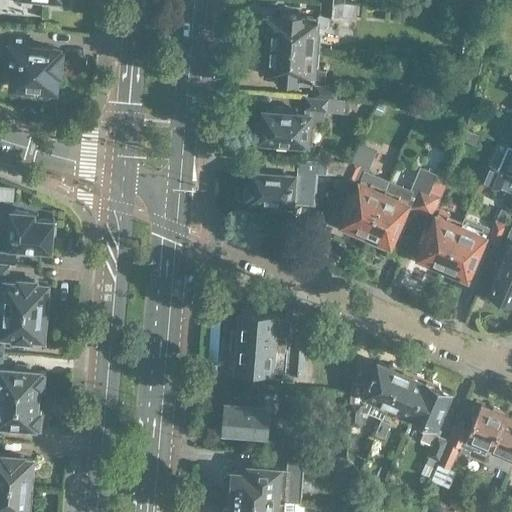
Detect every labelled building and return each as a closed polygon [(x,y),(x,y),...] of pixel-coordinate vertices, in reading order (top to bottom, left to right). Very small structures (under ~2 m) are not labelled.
[(283,16),(266,14),(265,27),(270,27),(268,43),(315,47),(317,25),(330,27),(331,13),(356,15),(357,3),(343,2),(323,0),(322,0),(321,12),(317,15),(303,14),(303,13),(291,12),(292,10),(283,9),(283,16)] [(9,33),(7,68),(12,69),(10,86),(36,88),(37,92),(38,93),(39,95),(41,97),(46,97),(50,94),(52,92),(52,89),(54,89),(56,73),(59,73),(60,52),(57,51),(57,48),(26,46),(27,34),(9,33)] [(315,47),(268,43),(266,71),(278,72),(278,78),(285,79),(286,77),(298,78),(298,76),(311,78),(315,82),(314,95),(327,96),(336,97),(337,84),(325,83),(326,69),(314,68),(315,47)] [(327,96),(314,95),(306,94),(304,112),(295,111),(296,107),(283,106),(283,105),(271,104),(271,110),(263,109),(262,119),(258,119),(257,137),(307,141),(308,125),(318,126),(319,119),(323,120),(323,109),(343,110),(344,97),(336,97),(327,96)] [(473,127),(476,109),(464,107),(461,125),(473,127)] [(378,147),(360,140),(344,178),(357,183),(352,195),(347,193),(341,208),(346,210),(341,222),(365,232),(388,178),(368,170),(378,147)] [(288,201),(294,201),(315,203),(318,171),(344,173),(349,160),(328,159),(318,158),(297,156),(296,169),(297,169),(297,173),(283,172),(283,167),(265,165),(264,170),(253,170),(253,180),(247,180),(246,195),(251,195),(251,198),(275,200),(275,204),(287,205),(288,201)] [(508,172),(488,163),(481,178),(502,187),(508,172)] [(388,178),(365,232),(389,243),(394,230),(399,232),(406,218),(401,216),(406,204),(419,210),(428,189),(435,172),(420,166),(411,188),(388,178)] [(0,195),(14,196),(14,184),(0,183),(0,195)] [(428,189),(419,210),(435,216),(430,228),(425,226),(418,241),(424,243),(418,255),(442,265),(459,224),(445,218),(448,211),(437,207),(442,194),(428,189)] [(0,250),(0,262),(10,263),(14,264),(15,246),(24,247),(24,253),(33,254),(34,248),(49,249),(51,220),(32,218),(32,212),(9,211),(6,251),(0,250)] [(459,224),(442,265),(471,278),(483,251),(481,250),(486,240),(498,245),(507,223),(495,218),(489,233),(485,232),(486,228),(476,224),(474,230),(459,224)] [(511,236),(487,291),(511,301),(511,236),(511,237),(511,236)] [(0,274),(9,275),(10,263),(0,262),(0,274)] [(5,293),(4,308),(44,311),(46,283),(34,282),(35,280),(17,278),(16,281),(3,280),(2,293),(5,293)] [(231,330),(229,349),(237,349),(236,368),(303,373),(305,348),(286,346),(288,327),(285,326),(285,319),(275,318),(275,313),(256,311),(256,309),(243,307),(243,311),(240,311),(239,330),(231,330)] [(44,311),(4,308),(3,323),(0,322),(0,334),(13,336),(13,338),(29,339),(29,337),(42,338),(44,311)] [(3,351),(0,350),(0,394),(36,398),(37,386),(41,387),(42,373),(38,373),(38,371),(22,369),(22,367),(13,366),(13,369),(1,368),(3,351)] [(353,379),(349,424),(362,425),(363,410),(367,410),(370,402),(385,408),(400,371),(376,361),(368,380),(353,379)] [(400,371),(385,408),(409,418),(424,381),(400,371)] [(424,381),(409,418),(423,424),(421,430),(424,431),(421,438),(433,443),(428,455),(429,455),(427,459),(437,463),(448,438),(447,438),(438,434),(440,429),(435,427),(449,392),(424,381)] [(225,402),(222,430),(265,433),(267,412),(275,412),(276,393),(251,391),(250,405),(225,402)] [(0,423),(9,424),(8,426),(17,427),(17,425),(33,426),(34,424),(37,424),(38,411),(35,411),(36,398),(0,394),(0,423)] [(437,463),(450,469),(460,445),(461,446),(460,449),(469,453),(469,454),(484,460),(488,451),(504,412),(480,402),(468,428),(454,422),(447,438),(448,438),(437,463)] [(511,415),(504,412),(488,451),(497,455),(499,450),(511,456),(511,415)] [(384,437),(390,422),(381,418),(375,433),(384,437)] [(287,464),(329,468),(330,454),(288,451),(287,464)] [(0,483),(29,486),(31,458),(22,457),(22,456),(0,454),(0,483)] [(230,485),(230,496),(283,500),(286,468),(246,464),(246,471),(230,470),(229,484),(230,485)] [(0,511),(27,511),(29,486),(0,483),(0,511)] [(292,511),(294,501),(283,500),(230,496),(229,506),(227,506),(226,511),(292,511)]
